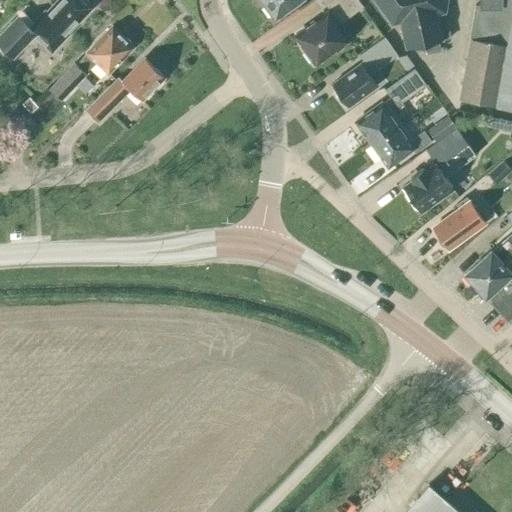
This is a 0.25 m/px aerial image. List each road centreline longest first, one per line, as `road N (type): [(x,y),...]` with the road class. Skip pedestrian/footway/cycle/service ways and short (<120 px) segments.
road 1 (residential): [(0,183),(111,170),(147,156),(252,74)]
road 2 (primary): [(259,246),(0,256)]
road 3 (unclassified): [(259,511),(420,340)]
road 4 (primary): [(420,340),(341,286),(259,246)]
road 5 (tertiary): [(259,246),(271,116),(252,74)]
